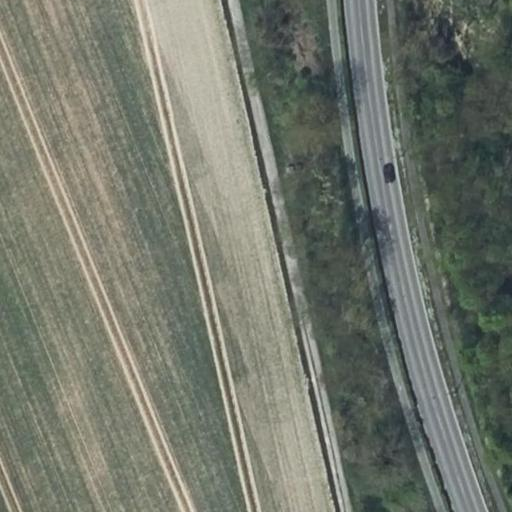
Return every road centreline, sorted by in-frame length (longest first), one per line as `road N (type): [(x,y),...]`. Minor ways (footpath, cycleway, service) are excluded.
road 1 (tertiary): [(480,511),(424,339),(393,199),(367,0)]
road 2 (unclassified): [(346,511),(232,0)]
